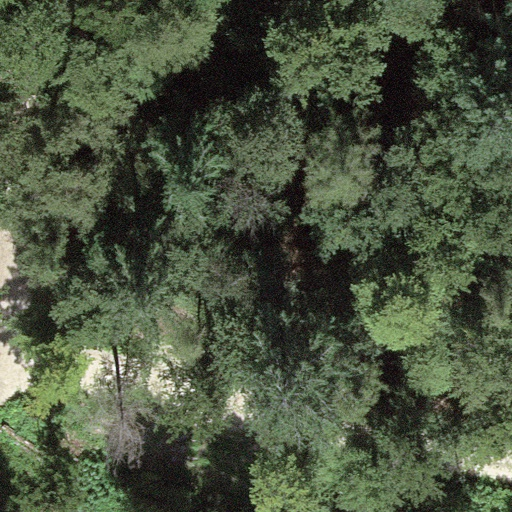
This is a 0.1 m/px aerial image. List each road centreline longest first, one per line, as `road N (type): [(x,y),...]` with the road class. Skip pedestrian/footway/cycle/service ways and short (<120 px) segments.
road 1 (track): [(0,344),(511,462)]
road 2 (track): [(0,273),(73,0)]
